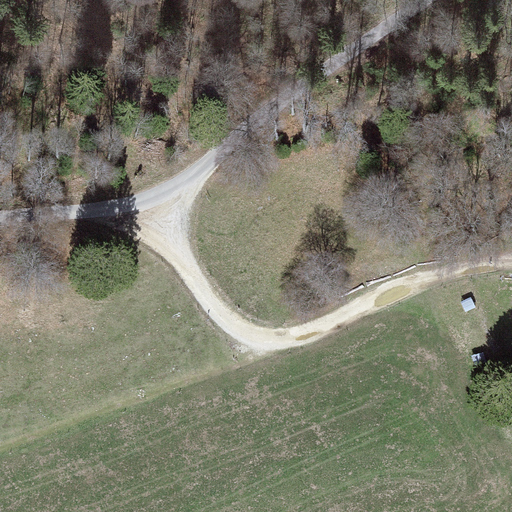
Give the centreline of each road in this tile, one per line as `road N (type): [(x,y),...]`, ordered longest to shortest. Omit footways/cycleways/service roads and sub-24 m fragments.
road 1 (unclassified): [(424,0),(150,197),(0,217)]
road 2 (track): [(271,339),(326,325),(448,271),(509,260)]
road 3 (track): [(150,197),(216,311),(246,335),(271,339)]
